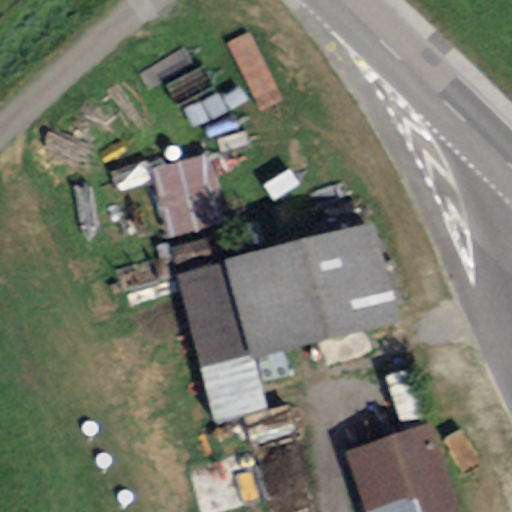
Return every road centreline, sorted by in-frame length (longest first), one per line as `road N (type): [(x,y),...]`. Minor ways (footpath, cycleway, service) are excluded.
road 1 (secondary): [(511,172),(333,0)]
road 2 (residential): [(149,0),(0,133)]
